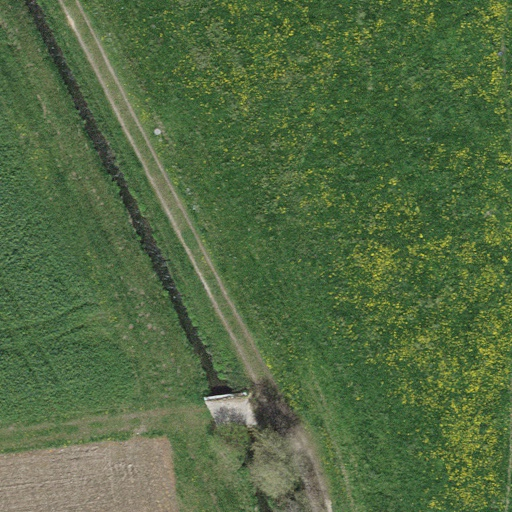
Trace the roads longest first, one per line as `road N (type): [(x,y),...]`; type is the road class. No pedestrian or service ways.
road 1 (track): [(276,418),(65,0)]
road 2 (track): [(276,418),(0,451)]
